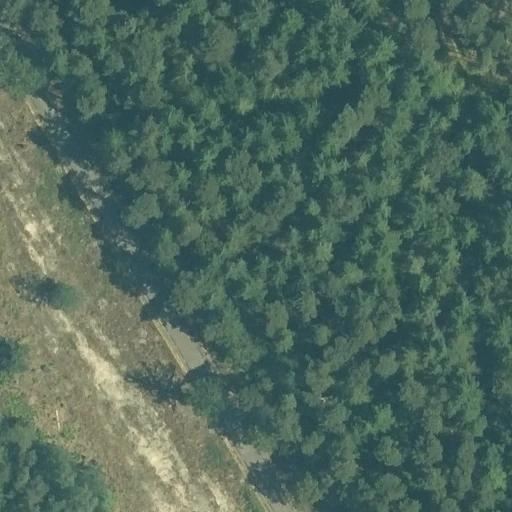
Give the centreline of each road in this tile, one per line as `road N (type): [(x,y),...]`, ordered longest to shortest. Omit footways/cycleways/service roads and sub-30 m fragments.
road 1 (tertiary): [(284,511),(0,29)]
road 2 (track): [(446,0),(468,72),(511,90)]
